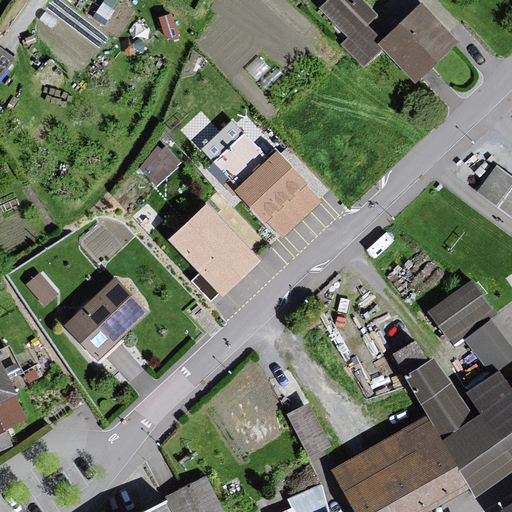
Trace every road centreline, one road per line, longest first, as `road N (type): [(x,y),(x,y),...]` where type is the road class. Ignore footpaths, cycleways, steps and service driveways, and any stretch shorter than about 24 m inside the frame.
road 1 (residential): [(176,390),(511,77)]
road 2 (residential): [(67,511),(176,390)]
